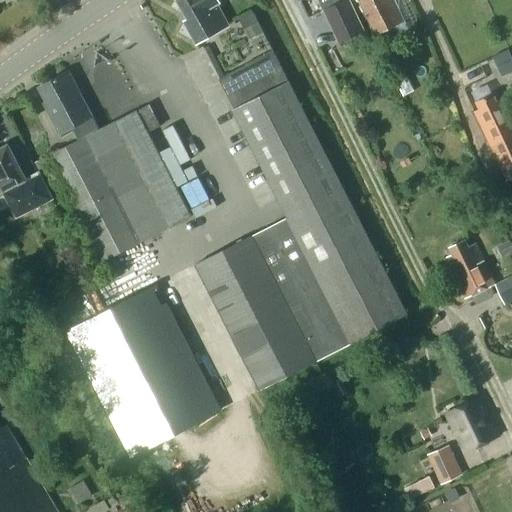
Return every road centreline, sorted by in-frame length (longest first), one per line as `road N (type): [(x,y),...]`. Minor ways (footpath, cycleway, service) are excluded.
road 1 (track): [(281,0),(511,429)]
road 2 (tertiary): [(0,78),(114,0)]
